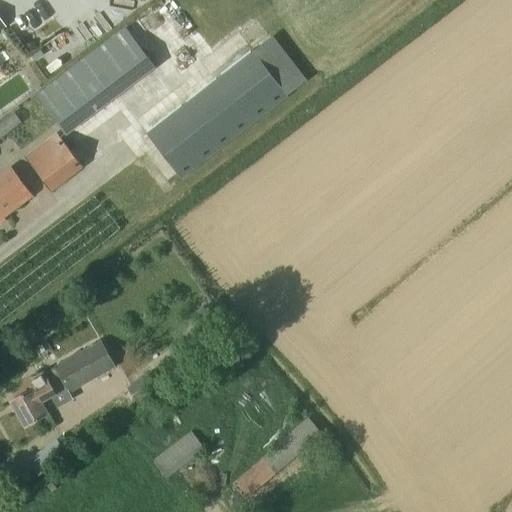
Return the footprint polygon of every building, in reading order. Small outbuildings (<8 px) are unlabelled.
[(45,0),(67,33),(119,0),(45,0)] [(36,96),(67,138),(157,68),(127,28),(36,96)] [(146,134),(181,179),(289,97),(252,51),(146,134)] [(0,135),(1,137),(24,122),(18,113),(0,125),(0,135)] [(25,157),(50,190),(82,166),(58,133),(25,157)] [(0,177),(0,220),(31,197),(11,170),(0,177)] [(12,402),(25,427),(47,416),(40,402),(66,388),(70,395),(116,367),(101,342),(55,366),(55,368),(29,381),(34,391),(12,402)] [(126,389),(136,403),(162,386),(153,371),(126,389)] [(232,484),(246,500),(321,435),(307,419),(232,484)] [(154,461),(167,479),(205,450),(191,433),(154,461)]
